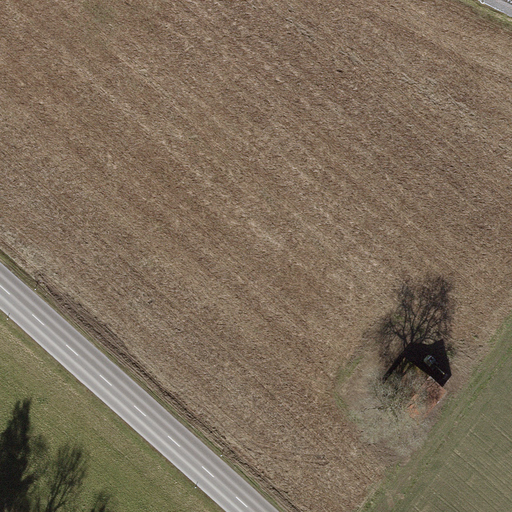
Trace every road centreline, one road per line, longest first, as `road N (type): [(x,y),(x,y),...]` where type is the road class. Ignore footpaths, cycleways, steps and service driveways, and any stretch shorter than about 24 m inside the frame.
road 1 (tertiary): [(0,282),(257,511)]
road 2 (track): [(511,332),(380,511)]
